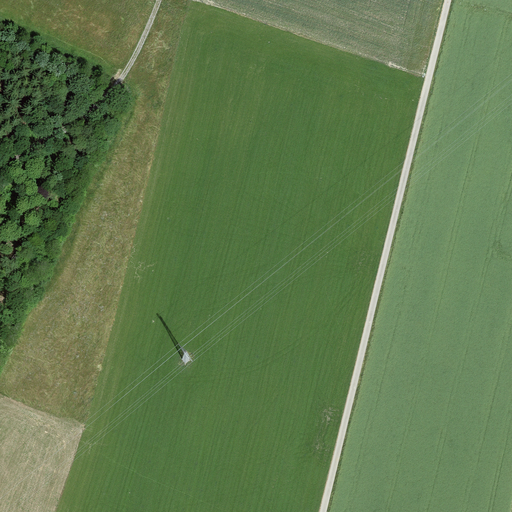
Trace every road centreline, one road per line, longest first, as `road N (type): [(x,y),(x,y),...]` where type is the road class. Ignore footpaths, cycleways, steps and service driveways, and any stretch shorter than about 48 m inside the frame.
road 1 (track): [(446,0),(321,511)]
road 2 (track): [(158,0),(123,75),(0,179)]
